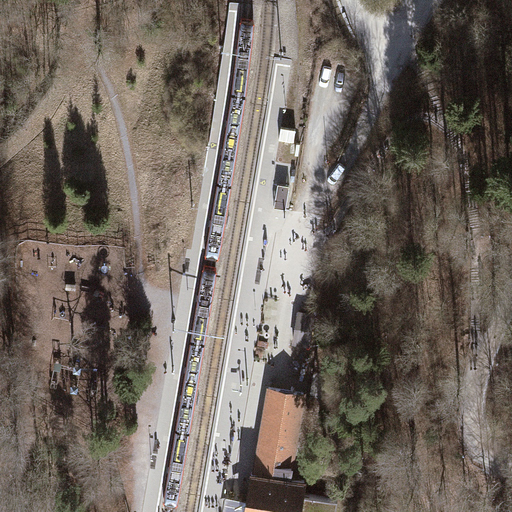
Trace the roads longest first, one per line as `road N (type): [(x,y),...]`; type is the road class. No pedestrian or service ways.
road 1 (track): [(63,3),(112,106),(139,271),(153,293),(159,334),(138,466),(139,511)]
road 2 (track): [(275,316),(311,214),(383,90),(402,39)]
road 3 (track): [(511,293),(471,393),(482,446),(511,465)]
